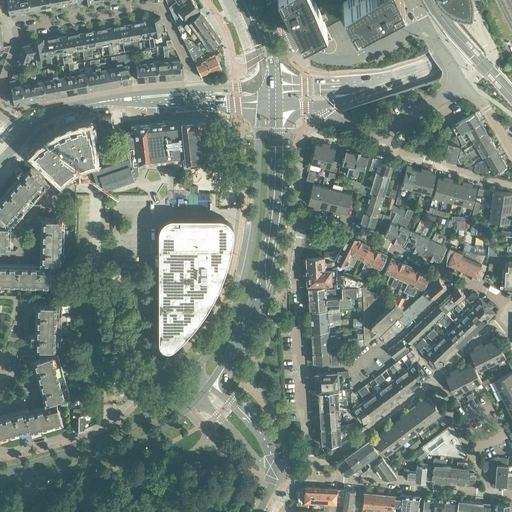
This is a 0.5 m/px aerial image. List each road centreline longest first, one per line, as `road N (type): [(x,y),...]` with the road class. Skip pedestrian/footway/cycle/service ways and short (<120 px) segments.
road 1 (residential): [(197,94),(161,1),(23,27),(0,89)]
road 2 (secondary): [(213,383),(254,312),(268,267),(278,108)]
road 3 (secondary): [(261,106),(244,274),(195,373)]
road 4 (residential): [(308,474),(295,257),(300,216)]
road 5 (residential): [(467,83),(424,23),(341,61),(257,26)]
road 6 (residential): [(505,316),(498,299),(360,231),(300,216)]
road 7 (secondary): [(0,481),(129,448),(201,396)]
road 8 (secondary): [(191,378),(124,430),(0,475)]
road 9 (residential): [(308,474),(492,494)]
road 10 (residential): [(197,94),(65,110),(27,131)]
road 11 (residential): [(308,474),(434,378)]
road 12 (residential): [(511,184),(402,151),(387,129)]
road 13 (secondary): [(392,80),(511,27)]
road 14 (residential): [(492,494),(434,378)]
